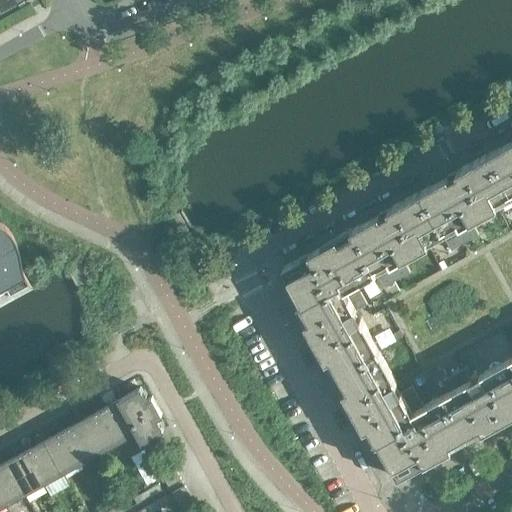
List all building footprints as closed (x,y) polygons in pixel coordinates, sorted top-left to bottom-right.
[(511,140),(488,153),(511,196),(511,140)] [(472,220),(511,197),(511,196),(488,153),(456,171),(458,174),(450,178),(448,175),(419,191),(444,236),(451,249),(479,234),(472,220)] [(403,258),(444,236),(419,191),(388,209),(389,211),(381,216),(379,213),(352,229),(376,273),(384,287),(411,272),(403,258)] [(21,266),(18,254),(18,250),(17,247),(16,244),(16,242),(15,239),(14,238),(13,235),(10,231),(7,228),(4,225),(2,224),(0,222),(0,307),(32,289),(23,273),(22,271),(21,268),(21,266)] [(376,273),(352,229),(283,266),(303,303),(341,281),(346,290),(357,284),(376,273)] [(379,351),(361,318),(359,320),(354,311),(368,303),(357,284),(346,290),(341,281),(303,303),(297,306),(335,375),(379,351)] [(424,405),(413,386),(399,393),(394,385),(397,383),(379,351),(335,375),(373,444),(379,441),(417,420),(413,411),(424,405)] [(511,414),(511,356),(479,375),(481,377),(472,382),(465,368),(449,376),(443,380),(449,391),(443,394),(468,439),(511,414)] [(434,371),(423,376),(433,397),(444,391),(434,371)] [(163,414),(153,396),(147,399),(141,387),(120,398),(138,431),(143,440),(164,429),(157,417),(163,414)] [(468,439),(443,394),(424,405),(413,411),(417,420),(379,441),(399,477),(468,439)] [(138,431),(120,398),(102,408),(120,441),(138,431)] [(120,441),(102,408),(83,418),(101,451),(120,441)] [(101,451),(83,418),(64,429),(82,462),(101,451)] [(82,462),(64,429),(45,439),(63,472),(82,462)] [(63,472),(45,439),(26,450),(44,483),(63,472)] [(44,483),(26,450),(7,461),(25,493),(44,483)] [(25,493),(7,461),(0,464),(0,493),(6,504),(25,493)] [(162,474),(175,467),(171,461),(159,468),(162,474)] [(166,480),(178,473),(175,467),(162,474),(166,480)] [(169,486),(182,479),(178,473),(166,480),(169,486)] [(150,496),(163,489),(159,483),(147,490),(150,496)] [(176,498),(189,491),(185,485),(172,492),(176,498)] [(138,503),(150,496),(147,490),(134,497),(138,503)] [(179,504),(192,497),(189,491),(176,498),(179,504)] [(158,509),(170,502),(167,496),(154,503),(158,509)] [(183,510),(195,504),(192,497),(179,504),(183,510)] [(142,511),(152,511),(158,509),(154,503),(141,510),(142,511)]
